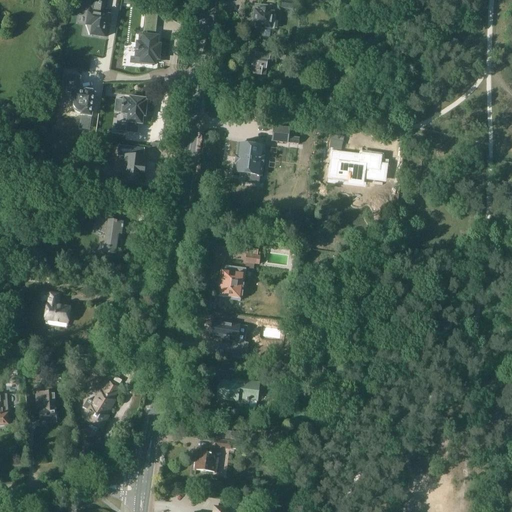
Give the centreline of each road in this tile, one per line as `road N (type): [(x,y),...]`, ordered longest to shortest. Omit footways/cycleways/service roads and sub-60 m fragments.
road 1 (secondary): [(144,491),(211,0)]
road 2 (residential): [(0,492),(144,491)]
